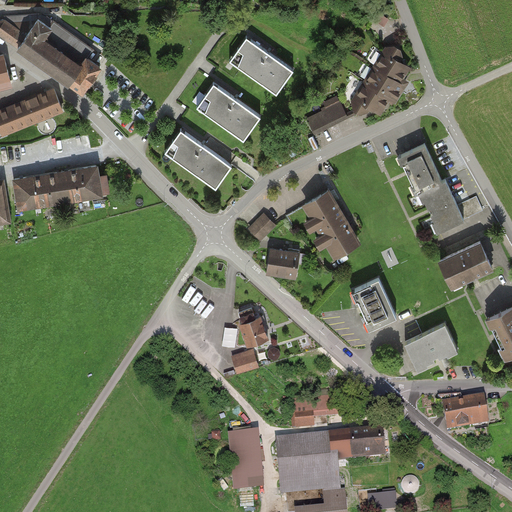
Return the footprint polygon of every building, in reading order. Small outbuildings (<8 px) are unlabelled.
[(0,32),(82,91),(100,67),(87,57),(92,49),(47,16),(39,14),(5,17),(4,20),(0,20),(0,32)] [(231,62),(277,94),(293,71),(267,52),(248,39),(231,62)] [(384,105),(390,96),(395,99),(404,85),(401,84),(399,82),(403,74),(399,71),(401,67),(403,64),(398,61),(402,60),(398,44),(383,48),(384,53),(353,101),(355,108),(361,111),(367,110),(370,105),(376,108),(378,105),(380,102),(384,105)] [(0,82),(11,80),(4,54),(0,55),(0,82)] [(197,108),(244,142),(261,119),(235,100),(214,85),(197,108)] [(53,87),(0,107),(0,134),(1,136),(63,112),(53,87)] [(333,106),(308,118),(314,131),(340,119),(333,106)] [(217,188),(232,167),(201,146),(183,133),(168,153),(217,188)] [(432,141),(426,143),(439,171),(445,168),(432,141)] [(442,180),(424,143),(400,154),(409,173),(418,193),(421,190),(430,210),(438,229),(482,209),(476,196),(457,204),(446,179),(442,180)] [(97,166),(13,181),(18,211),(102,196),(97,166)] [(3,180),(0,180),(0,220),(9,219),(3,180)] [(304,205),(331,258),(357,245),(330,192),(304,205)] [(247,231),(261,242),(275,224),(264,215),(247,231)] [(492,266),(480,241),(441,259),(453,284),(474,275),(492,266)] [(271,247),(266,272),(295,278),(300,253),(271,247)] [(396,317),(380,280),(354,291),(371,328),(396,317)] [(511,307),(489,318),(496,335),(506,356),(511,352),(511,307)] [(261,317),(238,324),(245,347),(268,340),(261,317)] [(458,348),(446,323),(407,341),(419,367),(438,358),(458,348)] [(253,348),(231,355),(238,374),(259,367),(253,348)] [(292,401),(294,427),(314,426),(313,414),(343,411),(342,397),(292,401)] [(440,404),(443,404),(448,429),(488,423),(484,400),(463,404),(461,397),(439,398),(440,404)] [(334,463),(387,459),(385,433),(332,437),(334,463)] [(254,434),(233,436),(238,488),(258,486),(254,434)] [(334,463),(332,437),(278,442),(282,493),(336,489),(334,463)] [(396,492),(368,496),(370,511),(398,508),(396,492)] [(347,511),(346,493),(325,495),(326,510),(310,511),(347,511)]
